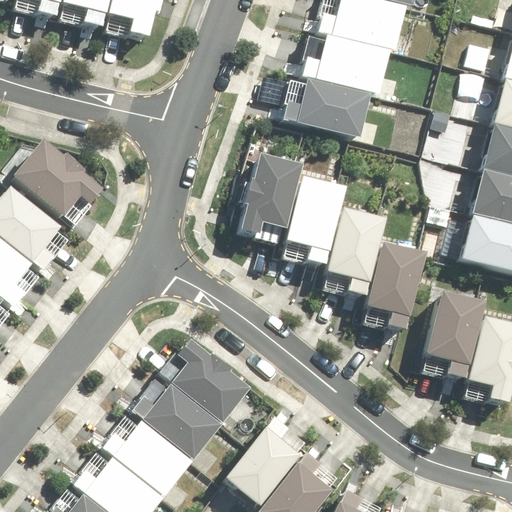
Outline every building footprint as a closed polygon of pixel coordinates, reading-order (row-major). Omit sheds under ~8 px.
[(66,0),(21,0),(19,8),(62,19),(66,0)] [(116,0),(70,0),(67,14),(111,25),(116,0)] [(164,0),(119,0),(114,23),(156,33),(164,0)] [(394,0),(328,0),(321,29),(401,48),(412,4),(394,0)] [(399,53),(335,37),(329,64),(315,60),(311,78),(388,97),(399,53)] [(511,38),(510,38),(500,79),(511,82),(511,38)] [(379,97),(316,81),(310,107),(296,104),(292,122),(368,141),(379,97)] [(511,88),(499,85),(488,125),(511,131),(511,88)] [(511,137),(486,131),(475,171),(511,180),(511,137)] [(53,146),(23,182),(72,222),(89,203),(98,210),(111,195),(91,178),(93,175),(75,160),(73,163),(53,146)] [(277,158),(270,156),(264,181),(261,181),(255,206),(257,206),(251,231),(269,236),(272,224),(296,230),(312,167),(295,162),(296,159),(278,154),(277,158)] [(511,183),(477,175),(467,215),(511,227),(511,183)] [(355,190),(313,179),(297,242),(320,248),(316,262),(334,266),(337,253),(339,253),(355,190)] [(20,189),(0,213),(0,231),(52,273),(63,258),(53,250),(70,229),(20,189)] [(396,221),(353,210),(337,273),(360,279),(356,293),(374,297),(378,283),(379,284),(396,221)] [(511,229),(469,219),(458,259),(511,273),(511,229)] [(0,233),(0,290),(23,309),(34,295),(24,287),(41,266),(0,233)] [(436,255),(393,244),(376,308),(400,314),(396,327),(414,331),(417,318),(419,319),(436,255)] [(0,293),(0,337),(5,331),(0,327),(0,317),(12,303),(0,293)] [(495,304),(453,293),(436,356),(459,362),(456,376),(473,380),(477,367),(479,368),(495,304)] [(511,322),(493,318),(478,382),(502,388),(499,400),(511,403),(511,322)] [(217,350),(216,352),(197,336),(185,351),(194,359),(177,380),(228,420),(256,385),(235,368),(237,366),(217,350)] [(149,394),(138,408),(199,456),(227,421),(176,381),(159,402),(149,394)] [(294,425),(280,414),(232,474),(266,502),(307,452),(286,435),(294,425)] [(120,431),(109,445),(170,493),(199,458),(147,418),(130,439),(120,431)] [(326,460),(312,449),(263,510),(265,511),(319,511),(339,487),(318,470),(326,460)] [(91,467),(80,481),(118,511),(155,511),(170,495),(118,454),(101,475),(91,467)] [(367,495),(351,487),(338,511),(373,511),(362,506),(367,495)] [(62,504),(55,511),(115,511),(89,491),(72,511),(62,504)]
